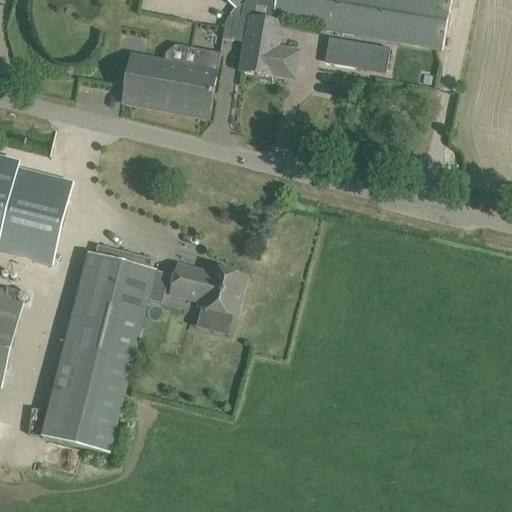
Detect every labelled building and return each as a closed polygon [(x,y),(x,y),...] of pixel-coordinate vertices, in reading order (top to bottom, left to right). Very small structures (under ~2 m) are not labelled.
[(221,0),(234,10),(242,0),(221,0)] [(273,79),(282,25),(394,44),(400,45),(434,50),(443,52),(451,0),(274,0),(274,3),(253,0),(248,0),(244,7),(242,19),(231,17),(225,24),(222,41),(245,44),(240,74),(273,79)] [(390,51),(329,40),(325,65),(386,76),(390,51)] [(195,69),(132,57),(123,105),(209,120),(221,56),(198,52),(195,69)] [(0,254),(53,267),(70,198),(50,193),(54,180),(38,176),(37,180),(0,171),(0,254)] [(156,273),(89,256),(42,440),(110,457),(156,273)] [(209,276),(178,268),(171,297),(202,305),(201,310),(236,319),(245,280),(211,271),(209,276)] [(0,389),(2,390),(22,309),(4,305),(7,293),(0,291),(0,389)]
